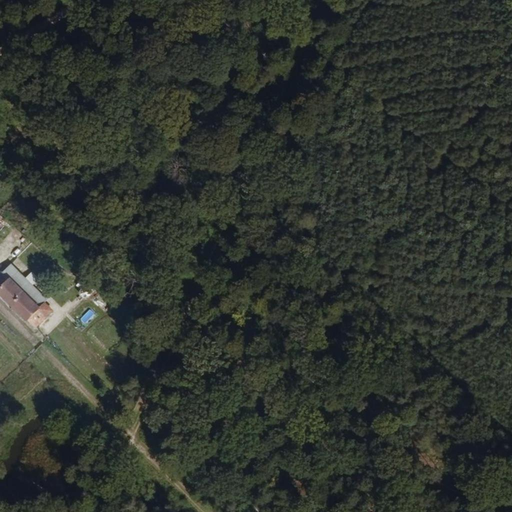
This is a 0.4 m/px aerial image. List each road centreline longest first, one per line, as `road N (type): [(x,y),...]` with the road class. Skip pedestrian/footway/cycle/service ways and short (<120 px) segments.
road 1 (track): [(97,511),(316,0)]
road 2 (track): [(105,0),(0,70)]
